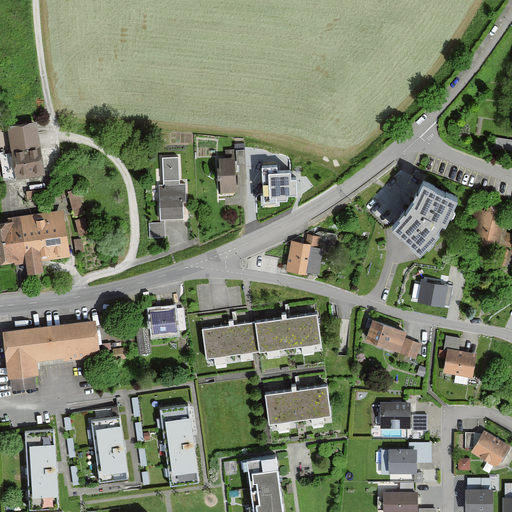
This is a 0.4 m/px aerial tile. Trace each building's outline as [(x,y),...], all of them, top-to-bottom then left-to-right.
[(47,117),(44,98),(15,102),(17,121),(47,117)] [(50,177),(42,124),(13,128),(21,182),(50,177)] [(107,152),(74,156),(78,181),(87,180),(89,190),(112,187),(107,152)] [(248,155),(248,152),(239,152),(240,166),(248,166),(248,169),(254,169),(254,155),(248,155)] [(238,161),(223,161),(224,195),(239,194),(238,161)] [(298,164),(269,165),(270,196),(299,195),(298,164)] [(462,198),(427,183),(415,205),(397,226),(424,252),(443,232),(440,230),(446,222),(449,224),(462,198)] [(53,196),(52,185),(29,188),(30,198),(53,196)] [(186,187),(163,187),(164,222),(187,221),(186,187)] [(80,192),(71,194),(78,219),(86,216),(80,192)] [(503,250),(510,211),(483,206),(479,226),(486,228),(483,246),(503,250)] [(69,216),(0,226),(0,267),(32,263),(34,275),(50,273),(48,261),(76,256),(69,216)] [(87,220),(79,222),(84,237),(91,235),(87,220)] [(163,236),(164,221),(150,220),(150,236),(163,236)] [(337,237),(312,235),(311,244),(294,243),(291,273),(325,276),(327,250),(336,250),(337,237)] [(427,305),(453,308),(455,284),(430,281),(427,305)] [(178,311),(155,314),(159,337),(181,334),(178,311)] [(322,343),(318,313),(259,321),(263,351),(322,343)] [(263,351),(259,321),(199,330),(204,359),(263,351)] [(413,334),(379,322),(371,342),(406,355),(405,356),(418,361),(424,346),(411,341),(413,334)] [(101,323),(7,334),(13,381),(44,378),(42,363),(105,356),(101,323)] [(149,329),(138,330),(141,355),(152,354),(149,329)] [(127,351),(116,352),(117,361),(128,360),(127,351)] [(481,356),(452,351),(448,374),(477,379),(481,356)] [(428,370),(421,368),(419,376),(426,378),(428,370)] [(331,415),(327,386),(266,394),(270,423),(331,415)] [(132,398),(134,417),(140,416),(138,397),(132,398)] [(414,404),(381,402),(380,429),(425,430),(425,416),(413,415),(414,404)] [(188,404),(159,408),(169,485),(198,481),(188,404)] [(119,414),(89,419),(98,480),(127,476),(119,414)] [(64,418),(66,431),(72,430),(70,417),(64,418)] [(135,422),(138,442),(144,441),(141,422),(135,422)] [(54,429),(24,430),(29,509),(58,507),(54,429)] [(511,453),(511,447),(487,432),(474,454),(502,471),(511,453)] [(67,439),(70,457),(76,457),(73,438),(67,439)] [(412,444),(412,450),(383,450),(383,476),(424,476),(424,464),(434,464),(434,444),(412,444)] [(138,448),(141,466),(147,465),(145,447),(138,448)] [(247,462),(253,511),(272,511),(283,511),(276,458),(247,462)] [(472,461),(461,460),(460,471),(471,472),(472,461)] [(71,466),(74,485),(80,484),(77,465),(71,466)] [(499,511),(500,492),(470,491),(469,511),(499,511)] [(423,510),(423,493),(387,494),(387,511),(438,511),(439,510),(423,510)]
